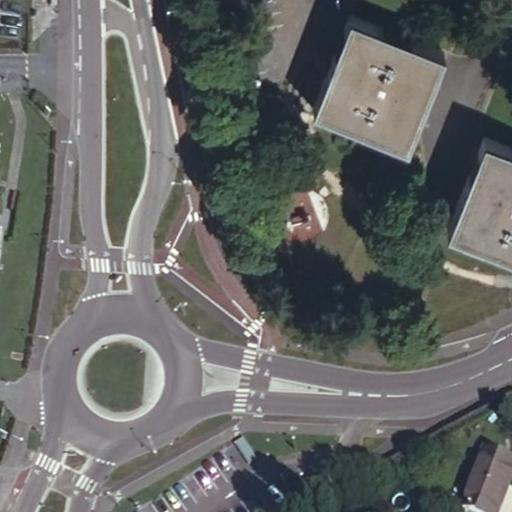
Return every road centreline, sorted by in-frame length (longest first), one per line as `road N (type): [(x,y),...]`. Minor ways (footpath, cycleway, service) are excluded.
road 1 (tertiary): [(87,17),(92,318)]
road 2 (tertiary): [(146,316),(140,246),(162,139),(144,27)]
road 3 (tertiary): [(166,426),(218,403),(319,403),(355,394)]
road 4 (tertiary): [(355,394),(319,376),(177,342)]
road 5 (tertiary): [(355,394),(436,391),(511,361)]
road 6 (tertiary): [(56,392),(54,438),(22,511)]
